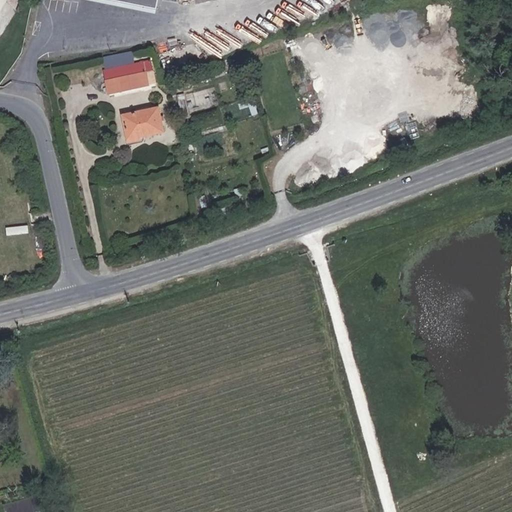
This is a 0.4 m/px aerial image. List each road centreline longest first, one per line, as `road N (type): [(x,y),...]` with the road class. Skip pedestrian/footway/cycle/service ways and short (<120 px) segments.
road 1 (residential): [(307,221),(391,511)]
road 2 (unknown): [(280,231),(279,181),(302,147),(364,110),(441,82)]
road 3 (unclassified): [(82,294),(41,123),(0,101)]
road 4 (tertiary): [(307,221),(511,148)]
road 5 (tertiary): [(178,268),(307,221)]
road 6 (unknown): [(52,25),(89,14),(176,19)]
